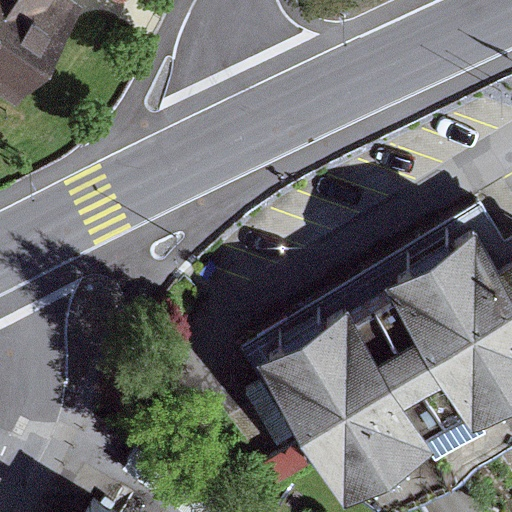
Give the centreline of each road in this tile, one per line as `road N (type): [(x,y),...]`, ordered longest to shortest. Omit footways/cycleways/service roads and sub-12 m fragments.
road 1 (secondary): [(0,257),(255,130)]
road 2 (secondary): [(255,130),(511,20)]
road 3 (residential): [(0,478),(29,427),(31,373),(18,317),(0,286)]
road 4 (unclassified): [(255,130),(228,79),(232,0)]
road 5 (unknown): [(0,84),(7,89),(21,80),(82,0)]
road 6 (unknown): [(102,0),(226,19)]
